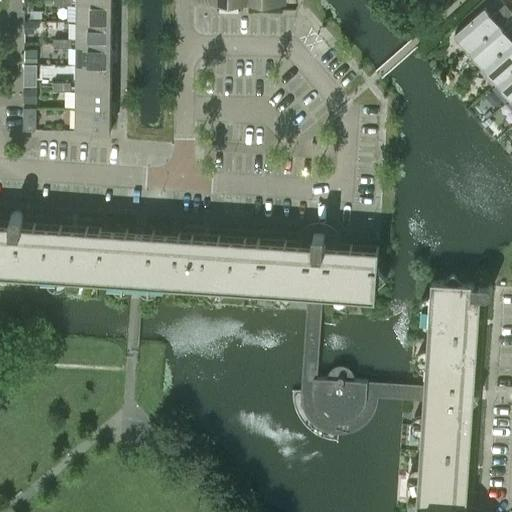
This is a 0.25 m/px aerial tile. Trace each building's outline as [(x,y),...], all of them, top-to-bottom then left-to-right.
[(112,21),(111,0),(77,0),(77,21),(112,21)] [(498,23),(511,11),(505,3),(491,15),(483,6),(455,31),(469,48),(498,23)] [(34,20),(24,20),(24,30),(24,32),(33,32),(34,20)] [(111,43),(112,21),(77,21),(77,42),(111,43)] [(511,39),(511,25),(505,31),(498,23),(469,48),(484,64),(511,39)] [(62,47),(62,38),(53,38),(53,47),(62,47)] [(71,47),(71,38),(62,38),(62,47),(71,47)] [(511,68),(511,39),(484,64),(498,81),(511,68)] [(111,64),(111,43),(77,42),(76,64),(111,64)] [(36,48),(24,48),(24,62),(36,62),(36,48)] [(111,86),(111,64),(76,64),(76,85),(111,86)] [(511,97),(511,68),(498,81),(511,97)] [(62,90),(62,81),(53,81),(53,90),(62,90)] [(70,90),(70,81),(62,81),(62,90),(70,90)] [(111,107),(111,86),(76,85),(76,107),(111,107)] [(23,87),(23,101),(35,101),(35,87),(23,87)] [(36,129),(36,107),(23,106),(23,129),(36,129)] [(111,130),(111,107),(76,107),(76,129),(111,130)] [(0,270),(98,277),(102,226),(22,221),(22,216),(22,214),(21,212),(20,211),(18,210),(17,210),(15,210),(13,211),(11,212),(10,215),(10,220),(0,219),(0,270)] [(139,229),(110,227),(102,226),(98,277),(122,278),(122,285),(134,286),(151,287),(151,280),(175,282),(179,231),(170,231),(139,229)] [(324,241),(325,231),(314,230),(313,240),(179,231),(175,282),(311,291),(304,390),(304,395),(305,398),(306,404),(307,408),(310,412),(313,417),(318,421),(322,424),(325,425),(332,428),(338,429),(342,428),(346,428),(351,427),(355,425),(361,421),(364,419),(367,416),(369,414),(371,410),(374,403),(375,399),(375,395),(375,392),(424,395),(424,387),(368,383),(368,379),(351,378),(351,376),(350,374),(349,371),(347,370),(345,368),(343,368),(341,367),(339,368),(335,369),(333,371),(332,374),(331,377),(314,376),(318,312),(319,291),(376,295),(379,245),(324,241)] [(408,474),(408,476),(408,477),(408,479),(409,481),(410,482),(411,484),(412,485),(414,486),(416,487),(418,487),(415,511),(466,511),(467,511),(467,509),(467,506),(468,494),(468,491),(469,468),(470,466),(471,442),(471,439),(474,400),(475,389),(479,325),(479,319),(480,298),(481,293),(484,294),(485,294),(487,294),(488,293),(489,293),(490,292),(491,291),(491,290),(492,289),(492,288),(492,287),(492,286),(491,285),(491,284),(490,283),(489,283),(488,282),(487,282),(486,281),(431,278),(430,294),(429,294),(427,295),(425,296),(424,297),(422,298),(421,299),(420,301),(420,302),(420,304),(420,306),(420,308),(421,309),(421,311),(423,312),(424,314),(425,314),(427,315),(429,316),(427,347),(425,347),(423,348),(422,348),(420,349),(419,350),(418,352),(417,354),(416,355),(416,357),(416,359),(416,361),(417,362),(418,364),(419,365),(420,366),(422,367),(424,368),(425,368),(424,387),(424,395),(422,414),(421,414),(419,414),(417,414),(416,415),(414,416),(413,418),(412,419),(412,421),(411,422),(411,424),(411,426),(412,428),(412,429),(413,431),(415,432),(416,433),(418,434),(419,434),(421,434),(419,466),(417,466),(415,466),(414,467),(412,468),(411,469),(410,471),(409,472),(408,474)]
